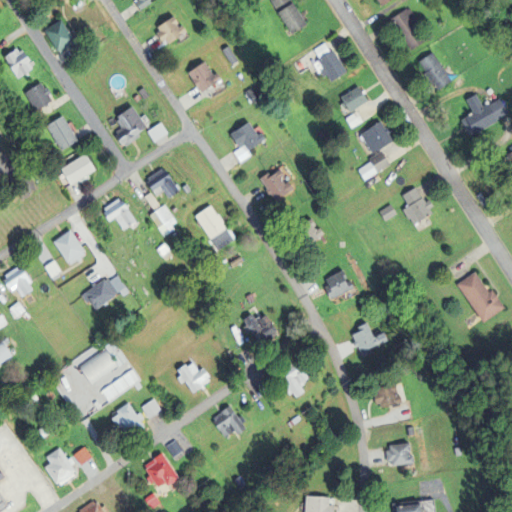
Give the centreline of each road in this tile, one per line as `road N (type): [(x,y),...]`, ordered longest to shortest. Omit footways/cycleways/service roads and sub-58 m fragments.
road 1 (residential): [(364,511),(358,420),(333,351),(104,0)]
road 2 (residential): [(48,511),(319,326)]
road 3 (residential): [(511,274),(336,0)]
road 4 (residential): [(0,254),(191,130)]
road 5 (residential): [(125,173),(10,0)]
